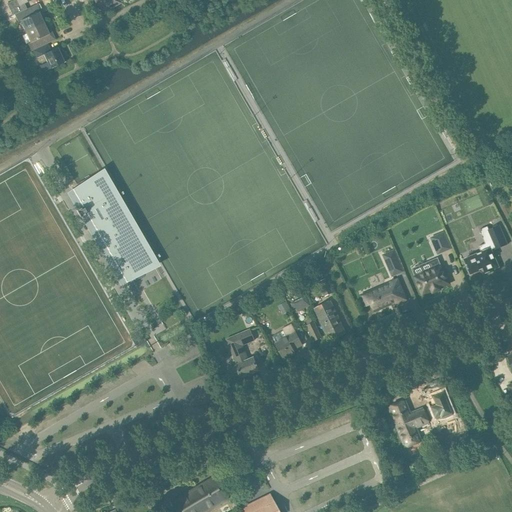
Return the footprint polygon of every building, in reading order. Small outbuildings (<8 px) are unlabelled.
[(16,0),(7,4),(12,16),(14,15),(27,9),(24,3),(30,0),(16,0)] [(94,0),(96,3),(99,2),(103,11),(116,5),(118,1),(117,0),(94,0)] [(20,22),(25,32),(43,24),(38,13),(42,11),(38,4),(27,9),(14,15),(18,23),(20,22)] [(43,24),(25,32),(30,43),(28,44),(31,51),(33,51),(47,44),(55,40),(52,32),(48,34),(43,24)] [(51,51),(47,44),(33,51),(36,59),(43,55),(47,63),(40,66),(43,72),(67,61),(63,52),(60,54),(57,48),(51,51)] [(132,272),(140,267),(139,267),(148,262),(101,181),(93,186),(92,186),(85,190),(79,194),(78,194),(75,196),(82,207),(76,211),(80,217),(82,217),(91,234),(96,231),(122,277),(126,276),(125,275),(132,271),(132,272)] [(497,249),(508,245),(507,244),(506,245),(499,227),(500,226),(499,226),(488,230),(492,239),(486,242),(487,243),(479,247),(481,253),(464,260),(470,275),(480,271),(479,269),(483,268),(484,271),(498,265),(493,254),(491,250),(496,248),(497,249)] [(431,238),(438,254),(450,248),(444,232),(431,238)] [(388,266),(398,262),(394,251),(384,256),(388,266)] [(434,269),(415,277),(417,282),(423,294),(432,291),(433,293),(441,289),(440,287),(449,283),(441,266),(437,258),(430,261),(434,269)] [(326,279),(318,283),(325,297),(332,293),(326,279)] [(375,290),(366,294),(374,311),(391,303),(395,301),(396,303),(405,299),(397,281),(375,290)] [(310,306),(305,296),(293,302),(291,305),(295,313),(310,306)] [(314,308),(322,325),(338,318),(330,301),(314,308)] [(286,302),(279,306),(284,314),(290,310),(286,302)] [(338,318),(322,325),(329,341),(346,333),(338,318)] [(314,323),(306,326),(314,343),(322,340),(314,323)] [(303,345),(291,324),(282,329),(287,338),(275,344),(283,360),(296,353),(293,348),(296,347),(296,348),(303,345)] [(254,340),(250,330),(226,340),(234,357),(235,356),(239,364),(230,368),(233,376),(239,373),(241,378),(259,370),(253,358),(247,360),(244,353),(245,352),(242,345),(254,340)] [(137,347),(144,342),(139,333),(131,337),(137,347)] [(436,405),(430,407),(435,418),(441,416),(442,418),(453,414),(444,392),(433,396),(436,405)] [(410,413),(405,400),(388,407),(405,448),(422,441),(416,428),(429,423),(423,408),(410,413)] [(204,511),(227,499),(213,477),(171,502),(177,511),(204,511)] [(244,511),(278,511),(276,507),(274,503),(274,502),(270,495),(243,508),(244,511)]
